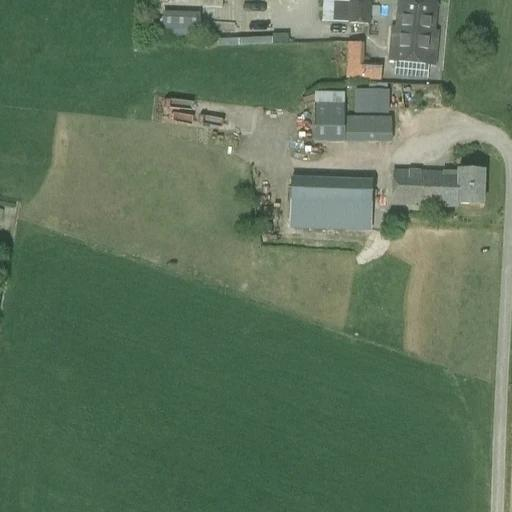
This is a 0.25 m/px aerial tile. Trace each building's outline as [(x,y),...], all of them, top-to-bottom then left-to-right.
[(322,1),(321,22),(370,24),(370,3),(322,1)] [(392,28),(389,61),(434,65),(437,32),(433,32),(436,4),(398,1),(396,29),(392,28)] [(162,16),(161,30),(173,30),(192,31),(199,31),(199,17),(162,16)] [(346,43),(345,79),(381,81),(381,64),(363,63),(364,43),(346,43)] [(353,114),(387,115),(388,91),(354,90),(353,114)] [(391,117),(339,117),(339,105),(315,105),(315,143),(390,144),(391,117)] [(393,171),(392,205),(458,207),(458,204),(482,205),(484,172),(458,171),(457,173),(393,171)] [(290,179),(289,228),(370,232),(372,181),(290,179)]
